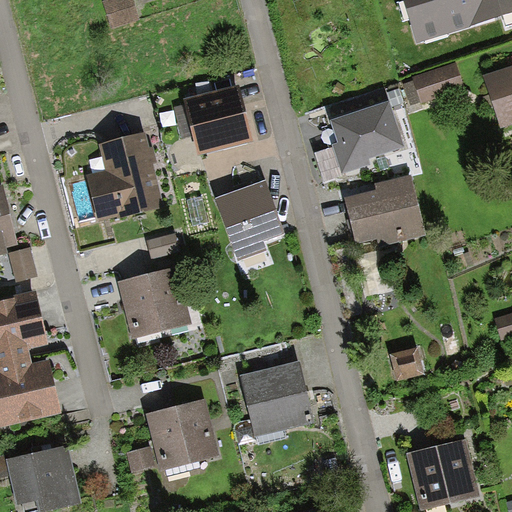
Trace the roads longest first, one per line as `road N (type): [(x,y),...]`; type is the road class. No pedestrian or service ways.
road 1 (residential): [(381,511),(253,0)]
road 2 (residential): [(0,2),(112,485)]
